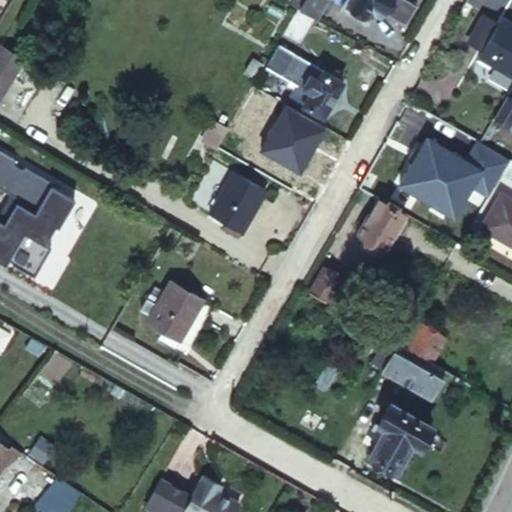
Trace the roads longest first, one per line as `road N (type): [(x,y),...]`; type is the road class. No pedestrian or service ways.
road 1 (residential): [(441,0),(200,412)]
road 2 (residential): [(0,300),(200,412)]
road 3 (residential): [(200,412),(385,511)]
